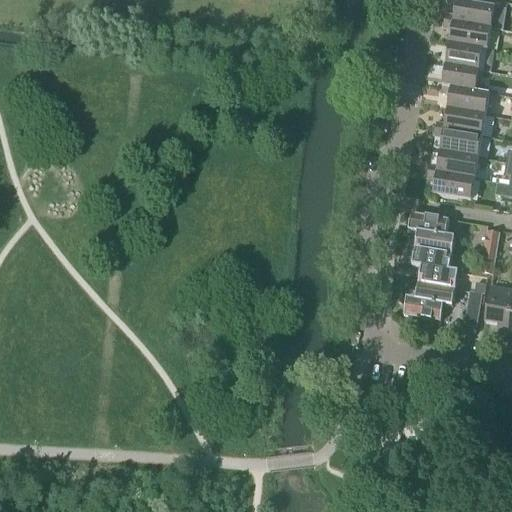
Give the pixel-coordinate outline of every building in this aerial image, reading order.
[(445,17),(444,23),(491,32),(503,34),(506,13),(457,4),(454,19),(445,17)] [(452,33),(450,46),(487,53),(491,32),(444,23),(443,31),(452,33)] [(450,46),(446,68),(479,74),(490,76),(494,55),(487,53),(450,46)] [(446,68),(442,89),(475,94),(479,74),(446,68)] [(450,98),(448,112),(485,118),(489,97),(475,94),(442,89),(441,97),(450,98)] [(436,126),(435,131),(481,139),(485,118),(448,112),(445,127),(436,126)] [(443,141),(440,154),(478,161),(481,139),(435,131),(434,139),(443,141)] [(429,168),(428,174),(474,182),(478,161),(440,154),(438,170),(429,168)] [(492,186),(497,186),(511,188),(511,167),(505,166),(503,178),(510,179),(509,184),(493,181),(492,186)] [(474,182),(428,174),(427,182),(435,183),(433,198),(470,204),(474,182)] [(511,188),(497,186),(495,198),(511,201),(511,188)] [(417,236),(415,251),(452,258),(455,241),(446,240),(448,223),(411,217),(408,234),(417,236)] [(487,234),(482,263),(495,265),(500,237),(487,234)] [(415,251),(412,268),(421,270),(449,275),(452,258),(415,251)] [(495,265),(482,263),(479,276),(493,278),(495,265)] [(421,270),(418,286),(455,293),(458,276),(449,275),(421,270)] [(455,293),(418,286),(415,302),(406,301),(403,319),(440,325),(443,308),(452,310),(455,293)] [(497,334),(507,335),(511,307),(511,293),(491,290),(485,326),(498,328),(497,334)] [(464,329),(476,331),(482,297),(470,295),(464,329)]
